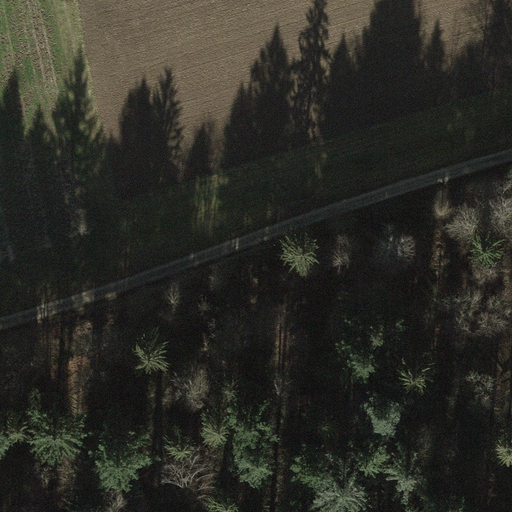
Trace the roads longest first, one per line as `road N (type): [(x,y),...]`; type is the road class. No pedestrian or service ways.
road 1 (track): [(511,157),(0,327)]
road 2 (track): [(71,0),(133,286)]
